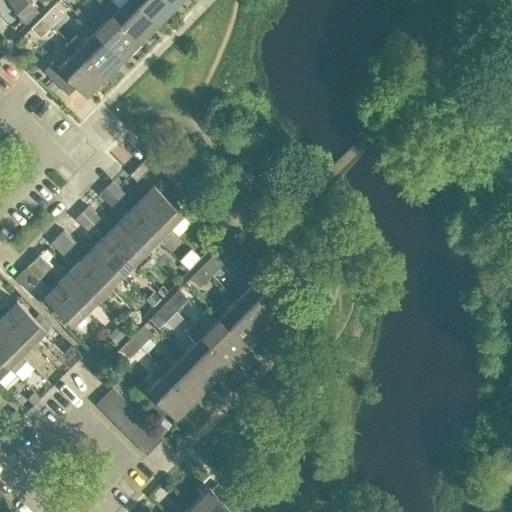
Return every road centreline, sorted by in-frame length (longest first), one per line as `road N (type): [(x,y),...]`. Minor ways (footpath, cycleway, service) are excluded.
road 1 (residential): [(35,511),(8,482),(80,412),(125,456)]
road 2 (residential): [(0,204),(59,151),(6,103),(0,110)]
